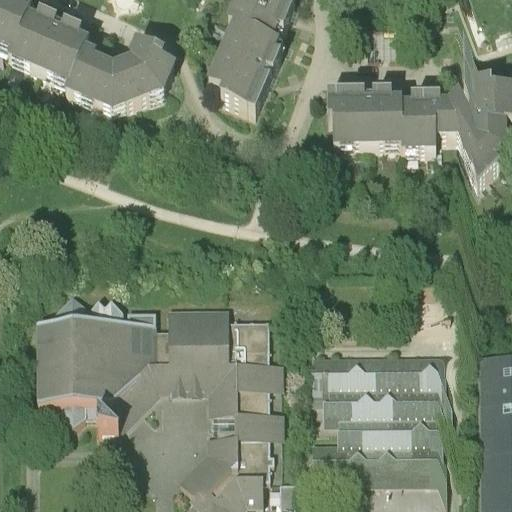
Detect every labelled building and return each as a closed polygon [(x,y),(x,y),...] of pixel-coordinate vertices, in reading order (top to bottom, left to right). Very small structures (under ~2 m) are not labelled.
[(242,38),(248,41),(278,10),(261,3),(253,0),(216,0),(209,17),(213,18),(206,34),(238,48),(242,38)] [(299,64),(278,10),(248,41),(253,60),(250,68),(245,66),(233,97),(239,100),(277,115),(282,102),(288,104),(293,90),(299,78),(294,76),(299,64)] [(0,69),(0,122),(17,130),(34,92),(36,86),(0,69)] [(93,119),(34,92),(17,130),(14,137),(73,163),(90,126),(93,119)] [(469,143),(469,153),(503,166),(502,139),(511,138),(511,103),(486,104),(486,98),(468,98),(469,121),(469,143)] [(277,115),(239,100),(214,159),(229,166),(226,172),(259,186),(273,153),(268,151),(271,144),(277,146),(285,129),(279,127),(283,118),(277,115)] [(100,130),(90,126),(73,163),(70,170),(116,190),(167,168),(179,141),(166,135),(169,128),(146,118),(137,138),(118,145),(98,136),(100,130)] [(466,210),(503,166),(469,153),(446,177),(434,177),(433,168),(418,168),(406,167),(405,177),(398,177),(399,220),(402,220),(403,225),(433,225),(433,210),(466,210)] [(333,221),(399,220),(398,177),(398,172),(386,172),(385,165),(353,165),(323,165),(325,191),(332,191),(333,221)] [(158,470),(157,404),(157,387),(130,387),(130,391),(125,391),(125,387),(114,376),(107,383),(101,376),(94,384),(89,384),(89,382),(75,368),(47,396),(47,401),(43,401),(43,398),(40,398),(41,480),(64,479),(64,491),(76,503),(88,491),(88,490),(101,490),(101,509),(121,509),(120,507),(158,470)] [(511,511),(511,370),(493,371),(492,511),(511,511)] [(219,510),(262,510),(271,510),(270,511),(283,511),(284,486),(271,486),(270,464),(283,464),(283,437),(270,437),(270,394),(267,394),(267,398),(254,398),(254,395),(251,395),(251,398),(238,398),(238,395),(235,395),(235,398),(230,398),(230,387),(227,387),(227,390),(210,390),(210,385),(200,385),(201,390),(194,390),(194,385),(185,385),(185,390),(173,391),(173,388),(170,388),(170,404),(157,404),(158,470),(162,466),(172,466),(172,469),(189,469),(206,468),(206,465),(213,465),(213,468),(212,468),(212,488),(219,488),(219,489),(219,490),(215,490),(212,493),(215,493),(214,499),(211,499),(215,502),(219,502),(219,510)] [(316,511),(444,511),(460,415),(307,417),(316,511)]
